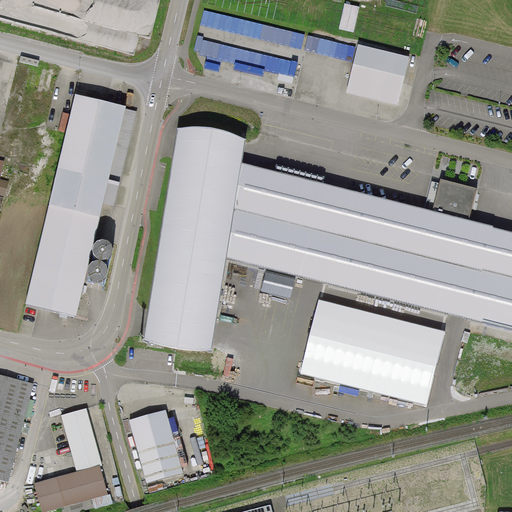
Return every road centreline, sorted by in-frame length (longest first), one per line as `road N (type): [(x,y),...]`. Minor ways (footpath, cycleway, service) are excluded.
road 1 (residential): [(511,162),(161,77)]
road 2 (residential): [(161,77),(109,323),(88,349)]
road 3 (residential): [(0,42),(161,77)]
road 4 (unclassified): [(97,366),(139,511)]
